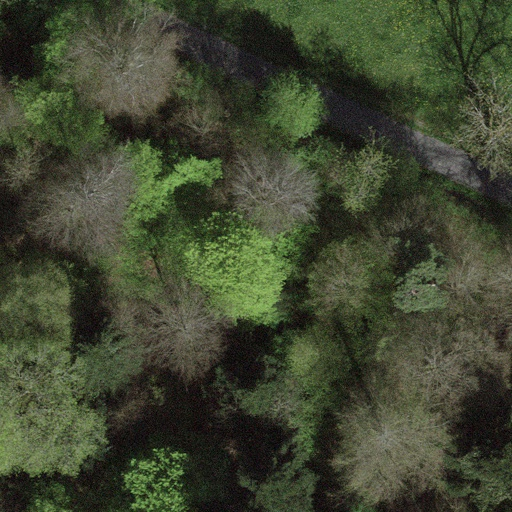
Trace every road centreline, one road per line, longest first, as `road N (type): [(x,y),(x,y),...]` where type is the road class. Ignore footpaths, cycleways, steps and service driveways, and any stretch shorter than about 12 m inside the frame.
road 1 (track): [(511,195),(287,93),(133,0)]
road 2 (track): [(511,407),(497,414),(413,511)]
